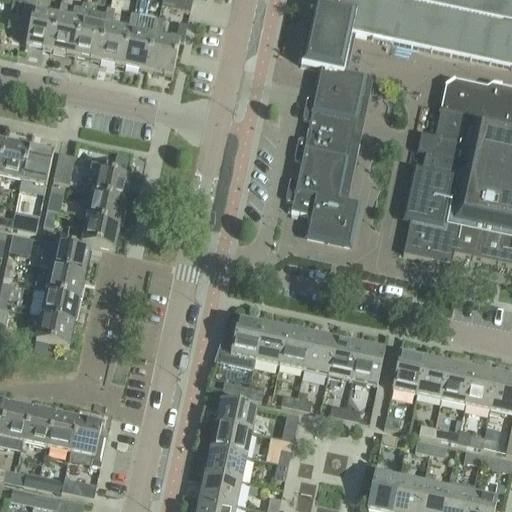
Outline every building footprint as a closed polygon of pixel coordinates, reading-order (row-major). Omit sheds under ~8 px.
[(13,0),(13,4),(35,9),(37,0),(13,0)] [(163,0),(161,11),(190,18),(193,5),(168,0),(163,0)] [(511,0),(325,0),(323,10),(356,17),(353,31),(352,39),(357,40),(382,45),(395,48),(511,72),(511,0)] [(13,4),(10,20),(31,24),(34,15),(35,9),(13,4)] [(58,20),(50,56),(75,61),(82,25),(87,26),(90,14),(91,9),(82,8),(81,13),(74,11),(73,18),(66,17),(68,10),(61,8),(58,20)] [(356,17),(323,10),(314,8),(306,46),(300,70),(321,75),(343,80),(348,55),(352,39),(353,31),(356,17)] [(82,25),(75,61),(99,66),(107,31),(111,31),(113,26),(115,15),(107,13),(106,18),(90,14),(87,26),(82,25)] [(31,24),(29,36),(26,50),(50,56),(58,20),(34,15),(31,24)] [(107,31),(99,66),(123,71),(131,36),(136,37),(139,20),(131,18),(129,29),(113,26),(111,31),(107,31)] [(10,20),(7,32),(29,36),(31,24),(10,20)] [(131,36),(123,71),(148,76),(155,41),(160,42),(163,25),(155,23),(152,40),(136,37),(131,36)] [(155,41),(148,76),(173,82),(180,47),(183,48),(187,30),(179,29),(177,40),(171,38),(169,44),(160,42),(155,41)] [(338,205),(350,207),(375,88),(369,81),(349,77),(353,56),(357,40),(352,39),(348,55),(343,80),(321,75),(317,94),(360,102),(338,205)] [(445,92),(441,113),(468,119),(466,129),(466,131),(475,133),(481,134),(481,131),(501,135),(511,137),(511,94),(492,90),(487,93),(476,90),(455,86),(445,92)] [(338,205),(360,102),(317,94),(314,93),(312,103),(309,102),(307,103),(303,121),(304,125),(312,126),(308,145),(300,143),(298,145),(295,162),(296,165),(302,166),(298,185),(292,184),(289,186),(286,203),(288,206),(292,207),(290,218),(312,222),(308,241),(326,245),(348,250),(357,209),(350,207),(338,205)] [(404,257),(403,260),(431,266),(434,266),(451,270),(453,258),(481,264),(511,270),(511,137),(501,135),(481,131),(481,134),(475,133),(466,131),(466,129),(468,119),(441,113),(435,142),(421,139),(418,156),(432,159),(429,171),(428,174),(422,173),(412,180),(405,215),(410,227),(405,252),(404,257)] [(4,149),(0,169),(0,182),(21,187),(28,154),(4,149)] [(28,154),(21,187),(46,193),(53,159),(28,154)] [(55,178),(53,187),(69,190),(71,184),(75,163),(69,162),(59,160),(55,178)] [(117,161),(115,173),(127,176),(130,163),(117,161)] [(94,185),(91,201),(124,208),(129,183),(105,178),(106,170),(88,166),(84,183),(94,185)] [(52,192),(47,214),(47,216),(56,218),(61,194),(52,192)] [(91,200),(86,224),(119,231),(124,208),(91,201),(91,200)] [(47,216),(44,230),(53,232),(56,218),(47,216)] [(0,222),(0,231),(11,234),(13,225),(0,222)] [(86,224),(80,249),(114,256),(119,231),(86,224)] [(13,225),(11,234),(28,237),(30,228),(13,225)] [(8,265),(17,267),(19,267),(20,259),(18,259),(22,242),(13,241),(8,265)] [(56,250),(51,274),(84,281),(89,257),(56,250)] [(8,265),(3,289),(11,291),(17,267),(8,265)] [(46,298),(78,305),(84,281),(51,274),(48,288),(35,285),(33,295),(46,298)] [(3,289),(0,300),(0,312),(6,314),(11,291),(3,289)] [(46,298),(40,322),(73,329),(78,305),(46,298)] [(0,312),(0,339),(4,340),(9,315),(6,314),(0,312)] [(68,353),(73,329),(40,322),(35,346),(68,353)] [(230,361),(255,366),(262,330),(238,325),(230,361)] [(262,330),(255,366),(279,371),(287,335),(262,330)] [(287,335),(279,371),(304,376),(311,340),(287,335)] [(311,340),(304,376),(328,381),(336,345),(311,340)] [(336,345),(328,381),(352,386),(360,350),(336,345)] [(360,350),(352,386),(377,392),(385,356),(360,350)] [(399,359),(391,397),(416,402),(424,364),(399,359)] [(424,364),(416,402),(440,407),(448,370),(424,364)] [(448,370),(440,407),(465,412),(473,375),(448,370)] [(473,375),(465,412),(489,417),(497,380),(473,375)] [(511,383),(497,380),(489,417),(511,422),(511,383)] [(224,389),(222,399),(247,405),(249,394),(224,389)] [(263,397),(249,394),(247,405),(261,408),(263,397)] [(283,401),(281,412),(295,415),(297,404),(283,401)] [(297,404),(295,415),(309,418),(312,407),(297,404)] [(220,406),(214,431),(250,439),(256,414),(220,406)] [(5,409),(0,433),(0,443),(22,448),(30,415),(5,409)] [(332,411),(330,422),(344,425),(346,414),(332,411)] [(346,414),(344,425),(358,428),(361,418),(346,414)] [(30,415),(22,448),(46,453),(53,420),(30,415)] [(53,420),(46,453),(70,458),(77,425),(53,420)] [(384,434),(398,437),(401,426),(386,423),(384,434)] [(77,425),(70,458),(94,464),(102,430),(77,425)] [(421,430),(418,441),(432,444),(435,434),(421,430)] [(214,431),(209,455),(245,463),(250,439),(214,431)] [(284,432),(282,444),(294,446),(295,437),(296,434),(286,432),(284,432)] [(432,444),(447,448),(448,447),(450,437),(435,434),(432,444)] [(460,436),(458,449),(481,454),(483,444),(470,441),(471,437),(460,436)] [(383,440),(380,451),(395,454),(397,443),(383,440)] [(483,444),(481,454),(496,458),(498,447),(483,444)] [(415,458),(429,461),(431,450),(417,447),(415,458)] [(431,450),(429,461),(444,464),(446,453),(431,450)] [(268,467),(277,469),(288,471),(291,458),(280,455),(280,456),(270,454),(268,467)] [(209,455),(204,480),(240,487),(245,463),(209,455)] [(464,468),(477,471),(480,461),(466,458),(464,468)] [(511,467),(480,461),(477,471),(492,474),(492,475),(511,480),(511,474),(511,467)] [(274,484),(285,486),(288,471),(277,469),(274,484)] [(366,511),(392,511),(399,483),(374,478),(366,511)] [(423,488),(417,511),(443,511),(447,493),(434,490),(436,481),(426,479),(424,488),(423,488)] [(26,480),(24,491),(37,494),(40,483),(26,480)] [(204,480),(199,504),(235,511),(240,487),(204,480)] [(40,483),(37,494),(51,497),(54,486),(40,483)] [(399,483),(392,511),(417,511),(423,488),(399,483)] [(64,486),(61,499),(86,504),(89,491),(64,486)] [(447,493),(443,511),(468,511),(472,498),(447,493)] [(20,508),(34,511),(36,500),(23,497),(20,508)] [(472,498),(468,511),(494,511),(496,504),(472,498)] [(36,500),(34,511),(39,511),(48,511),(50,503),(36,500)]
